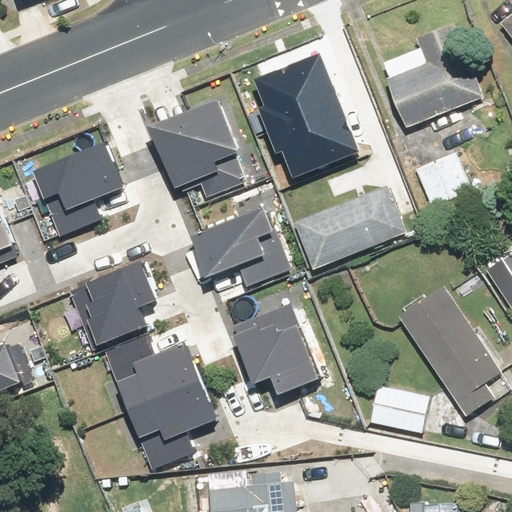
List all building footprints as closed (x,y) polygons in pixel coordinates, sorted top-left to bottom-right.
[(431,62),(391,79),(412,127),(488,94),(456,21),(420,36),(431,62)] [(297,142),(307,167),(355,149),(320,57),(269,76),(280,104),(271,107),(286,146),(297,142)] [(177,196),(202,186),(207,198),(249,182),(218,103),(151,130),(177,196)] [(108,150),(37,171),(54,227),(101,213),(95,195),(120,187),(108,150)] [(459,151),(418,166),(439,221),(480,205),(459,151)] [(301,217),(319,263),(413,226),(394,180),(301,217)] [(0,190),(0,256),(27,247),(6,188),(0,190)] [(260,209),(187,235),(203,279),(238,266),(246,287),(291,271),(276,230),(269,232),(260,209)] [(511,248),(485,272),(511,304),(511,248)] [(150,256),(68,284),(88,343),(148,323),(142,305),(164,297),(150,256)] [(447,286),(403,317),(472,415),(500,396),(493,386),(509,375),(447,286)] [(292,301),(230,327),(252,380),(270,373),(278,393),(322,375),(292,301)] [(60,311),(32,316),(40,360),(68,355),(60,311)] [(112,344),(133,403),(214,374),(201,337),(165,351),(156,328),(112,344)] [(0,385),(34,372),(18,335),(0,342),(0,385)] [(214,374),(133,403),(155,465),(205,447),(197,424),(229,413),(214,374)] [(430,396),(378,386),(371,421),(423,431),(430,396)] [(255,484),(213,490),(216,511),(312,511),(313,511),(303,511),(302,511),(298,478),(285,480),(284,470),(253,474),(255,484)] [(462,511),(462,501),(424,501),(424,511),(462,511)]
